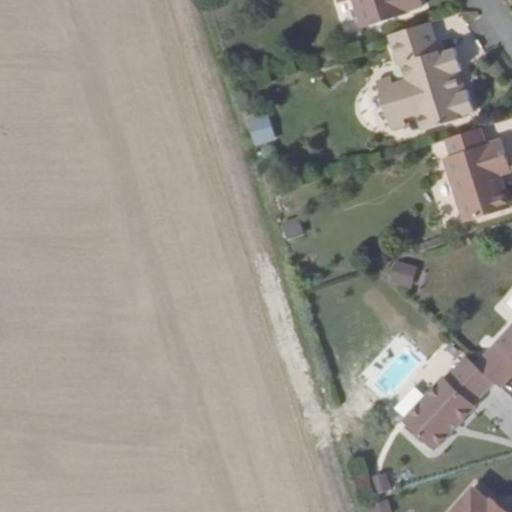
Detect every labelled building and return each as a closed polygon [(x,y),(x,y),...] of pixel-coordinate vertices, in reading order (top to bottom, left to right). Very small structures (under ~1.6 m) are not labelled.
[(354,0),(363,26),(407,12),(407,10),(424,4),(422,0),(354,0)] [(440,52),(430,22),(390,34),(399,64),(403,63),(408,79),(421,75),(431,108),(418,112),(424,129),(460,118),(460,115),(475,110),(468,89),(465,90),(461,91),(455,71),(459,70),(462,69),(455,47),(440,52)] [(461,91),(465,90),(459,70),(455,71),(461,91)] [(255,147),(277,139),(267,112),(245,120),(255,147)] [(483,127),(448,137),(453,155),(445,157),(466,221),(511,207),(500,173),(497,162),(509,158),(503,139),(488,144),(483,127)] [(497,162),(500,173),(511,169),(511,167),(509,158),(497,162)] [(298,217),(281,222),(285,239),(303,234),(298,217)] [(388,282),(411,288),(417,267),(394,260),(388,282)] [(493,380),(499,385),(511,371),(511,323),(475,363),(493,380)] [(475,363),(467,356),(445,378),(444,376),(404,419),(425,439),(435,448),(475,405),(472,402),(493,380),(475,363)] [(425,439),(404,419),(399,424),(420,444),(425,439)] [(375,494),(391,489),(386,471),(369,476),(375,494)] [(489,499),(472,484),(447,511),(504,511),(506,510),(491,496),(489,499)] [(391,511),(389,499),(368,504),(369,511),(391,511)]
